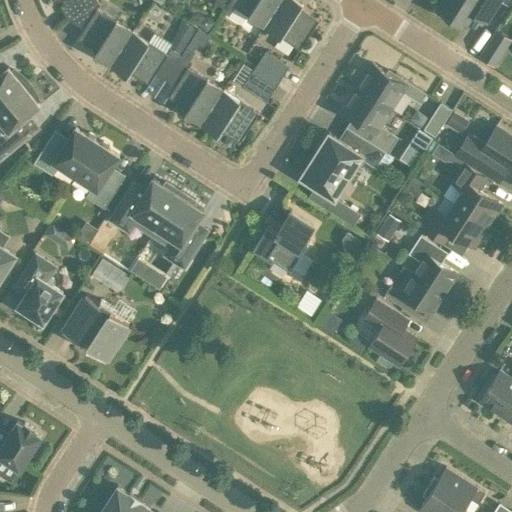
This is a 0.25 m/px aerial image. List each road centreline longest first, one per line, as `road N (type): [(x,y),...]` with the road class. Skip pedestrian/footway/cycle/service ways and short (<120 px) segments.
road 1 (residential): [(362,5),(245,189),(81,85),(22,0)]
road 2 (residential): [(511,101),(362,5)]
road 3 (residential): [(248,511),(100,415)]
road 4 (residential): [(423,415),(511,277)]
road 5 (residential): [(350,511),(423,415)]
